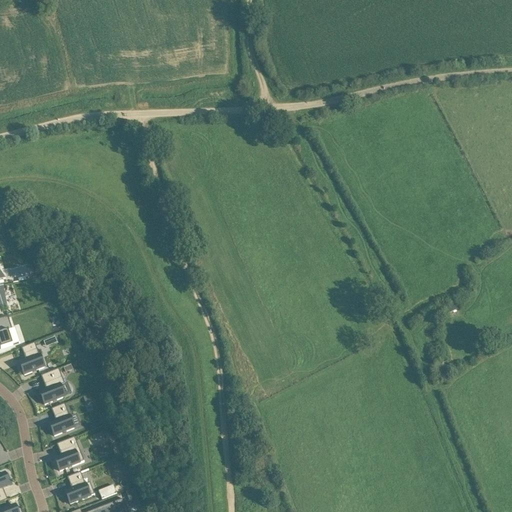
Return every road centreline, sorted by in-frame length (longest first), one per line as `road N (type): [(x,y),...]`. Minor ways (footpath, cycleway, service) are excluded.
road 1 (unclassified): [(0,137),(88,116),(290,107),(511,71)]
road 2 (track): [(231,511),(219,359),(139,114)]
road 3 (residential): [(42,511),(20,415),(0,389)]
